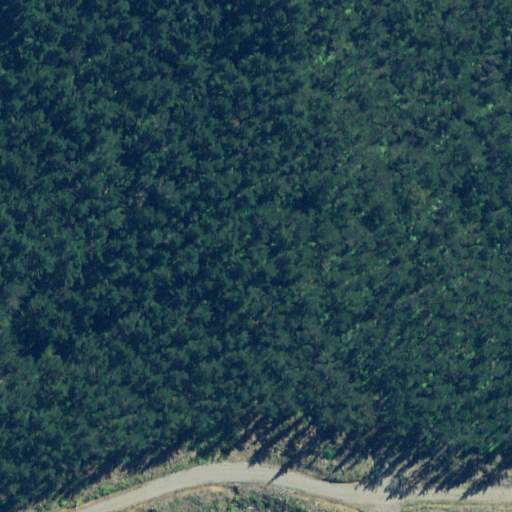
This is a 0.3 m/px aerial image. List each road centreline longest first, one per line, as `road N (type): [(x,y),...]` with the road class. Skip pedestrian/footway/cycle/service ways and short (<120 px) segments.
road 1 (track): [(0,387),(98,365),(199,244),(228,244),(302,285),(319,310),(317,405),(296,511)]
road 2 (track): [(224,0),(181,152),(94,223),(0,282)]
